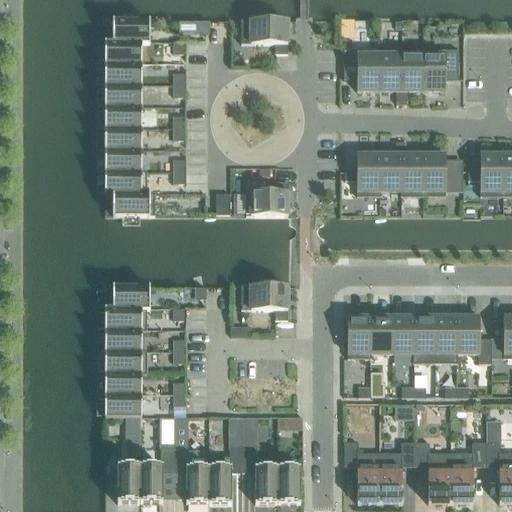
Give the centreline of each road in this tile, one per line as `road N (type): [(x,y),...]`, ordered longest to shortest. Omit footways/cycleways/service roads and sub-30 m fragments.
road 1 (residential): [(511,273),(324,274),(325,352)]
road 2 (residential): [(295,121),(286,98),(266,85),(241,86),(218,114),(220,138),(247,160),(270,158),(293,133)]
road 3 (residential): [(511,129),(309,123)]
road 4 (residential): [(325,352),(327,511)]
